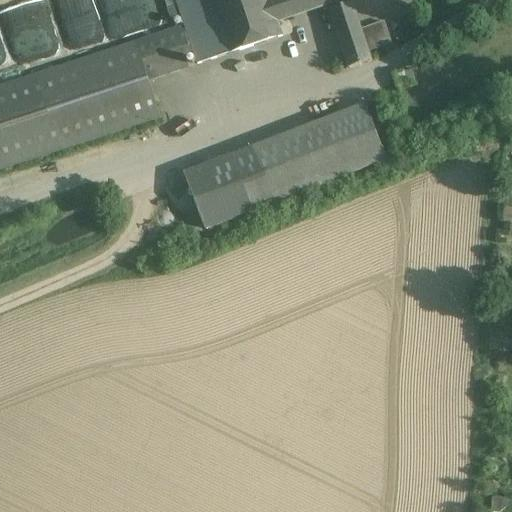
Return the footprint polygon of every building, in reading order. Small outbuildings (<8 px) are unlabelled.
[(210,0),(176,0),(190,44),(192,49),(198,65),(229,55),(210,0)] [(210,0),(229,55),(282,37),(278,23),(270,0),(210,0)] [(270,0),(278,23),(305,14),(299,0),(270,0)] [(351,0),(312,0),(316,10),(340,2),(342,7),(353,4),(351,0)] [(342,7),(330,11),(350,69),(372,62),(370,56),(363,34),(353,4),(342,7)] [(176,30),(136,43),(149,82),(189,68),(183,52),(192,49),(190,44),(181,47),(176,30)] [(375,30),(363,34),(370,56),(383,53),(375,30)] [(136,43),(0,87),(0,171),(161,119),(149,82),(136,43)] [(412,69),(394,74),(400,92),(417,86),(412,69)] [(389,139),(375,102),(365,105),(380,143),(389,139)] [(365,105),(185,174),(208,229),(387,161),(380,143),(365,105)]
